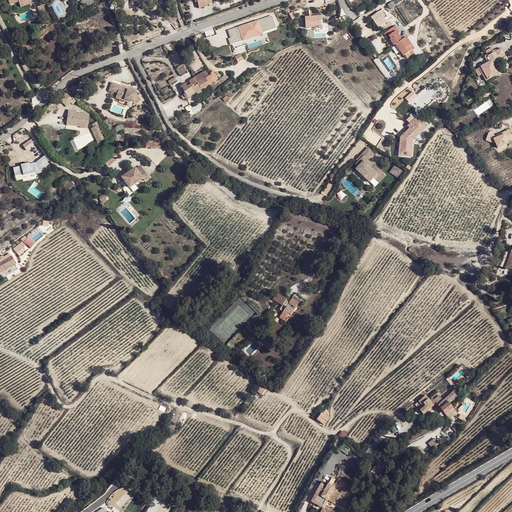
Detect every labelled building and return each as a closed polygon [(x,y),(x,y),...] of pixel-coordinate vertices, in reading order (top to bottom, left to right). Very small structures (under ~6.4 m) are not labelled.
[(42,5),(37,7),(41,17),(46,15),(42,5)] [(379,20),(382,18),(378,12),(371,17),(375,23),(379,20)] [(314,25),(321,25),(321,21),(322,21),(322,16),(305,17),(306,28),(314,27),(314,25)] [(399,32),(395,26),(388,31),(386,32),(390,39),(394,45),(395,44),(402,40),(398,33),(399,32)] [(402,40),(395,44),(403,56),(413,49),(405,38),(402,40)] [(498,48),(484,57),(488,64),(478,68),(482,75),(486,82),(498,75),(493,64),(505,56),(501,49),(499,50),(498,48)] [(235,57),(238,62),(243,59),(240,54),(235,57)] [(200,75),(194,78),(198,84),(205,79),(209,84),(218,79),(213,72),(208,75),(206,71),(200,75)] [(198,84),(194,78),(181,87),(184,92),(198,84)] [(205,79),(198,84),(184,92),(185,94),(187,97),(198,91),(209,84),(205,79)] [(118,85),(116,84),(114,92),(118,94),(117,96),(121,97),(122,97),(121,99),(129,102),(134,103),(135,101),(138,104),(142,101),(137,94),(137,93),(132,92),(131,93),(128,91),(128,89),(120,87),(121,86),(118,85)] [(66,93),(60,99),(66,106),(71,102),(72,104),(76,101),(73,99),(72,100),(66,93)] [(455,109),(462,104),(458,97),(451,102),(455,109)] [(455,109),(451,102),(448,103),(446,105),(450,112),(455,109)] [(67,111),(65,127),(79,129),(79,130),(86,131),(88,117),(78,116),(77,119),(74,118),(75,116),(75,112),(67,111)] [(415,126),(421,132),(424,129),(416,122),(414,120),(413,121),(416,125),(415,126)] [(90,123),(96,141),(103,139),(97,121),(90,123)] [(398,143),(397,158),(409,159),(410,144),(409,144),(409,142),(410,142),(421,132),(415,126),(416,125),(413,121),(412,121),(408,126),(405,128),(409,132),(404,136),(403,135),(402,135),(401,143),(398,143)] [(488,134),(486,141),(493,143),(495,142),(498,148),(509,143),(508,141),(511,139),(511,135),(509,130),(503,133),(504,134),(497,138),(496,136),(488,134)] [(29,141),(22,145),(26,151),(33,146),(29,141)] [(112,153),(102,162),(108,168),(116,160),(114,159),(117,156),(112,153)] [(370,162),(363,156),(357,161),(360,164),(358,166),(355,169),(369,182),(373,177),(376,180),(382,173),(374,166),(373,167),(371,169),(367,165),(369,163),(370,162)] [(37,160),(35,162),(32,165),(37,171),(47,163),(45,160),(43,158),(42,157),(37,160)] [(134,167),(121,177),(129,188),(142,178),(144,181),(148,178),(143,171),(142,172),(139,169),(137,170),(135,169),(134,167)] [(378,182),(385,176),(382,173),(376,180),(378,182)] [(75,189),(79,184),(73,177),(71,178),(73,181),(71,182),(69,179),(62,184),(67,191),(73,186),(75,189)] [(16,253),(25,246),(21,241),(13,248),(16,253)] [(0,263),(0,271),(1,272),(15,264),(11,257),(8,259),(7,260),(0,263)] [(287,307),(283,312),(280,318),(286,322),(289,318),(287,316),(289,314),(291,315),(299,303),(301,304),(304,300),(294,295),(289,303),(286,301),(287,299),(277,293),(273,300),(283,306),(283,305),(287,307)] [(258,391),(262,394),(267,388),(263,384),(258,391)] [(443,401),(438,405),(441,408),(440,409),(445,414),(446,413),(452,407),(449,404),(458,395),(454,390),(443,401)] [(426,406),(420,410),(423,414),(433,405),(426,396),(420,401),(422,404),(424,403),(426,406)] [(455,411),(452,407),(446,413),(450,416),(455,411)] [(321,414),(318,419),(324,423),(328,418),(321,414)] [(428,442),(432,448),(439,443),(435,437),(428,442)] [(344,444),(340,448),(347,454),(350,449),(344,444)] [(344,488),(347,483),(339,479),(338,481),(331,478),(326,487),(321,484),(311,502),(323,508),(327,501),(334,505),(335,503),(347,509),(352,501),(346,498),(350,491),(344,488)] [(354,488),(347,483),(344,488),(350,491),(351,492),(354,488)]
